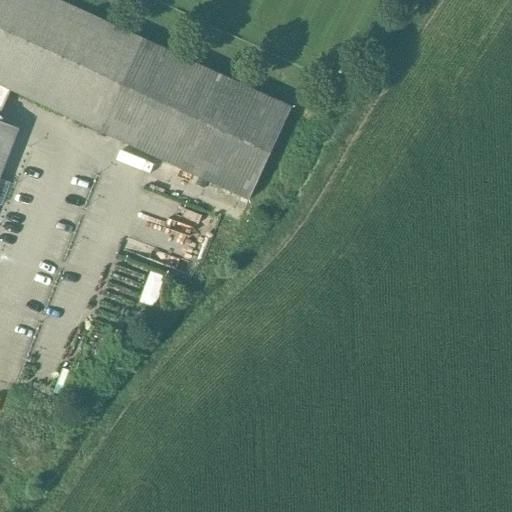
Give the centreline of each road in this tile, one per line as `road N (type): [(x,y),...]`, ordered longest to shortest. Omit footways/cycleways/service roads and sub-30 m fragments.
road 1 (unknown): [(47,126),(104,154),(112,171),(109,211),(70,323)]
road 2 (unknown): [(47,126),(0,273)]
